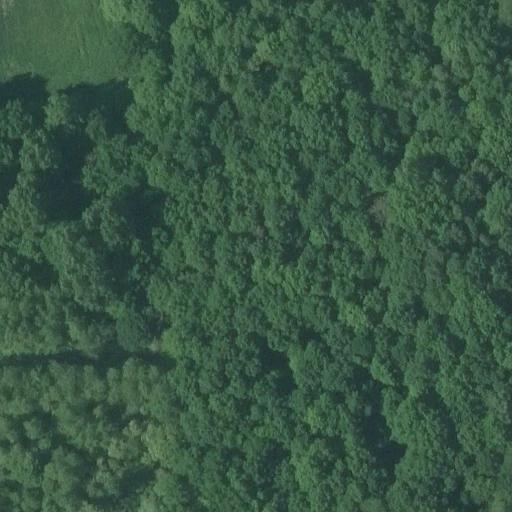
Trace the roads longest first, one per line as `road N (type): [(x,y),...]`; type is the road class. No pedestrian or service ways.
road 1 (track): [(165,376),(129,0)]
road 2 (track): [(181,511),(165,376)]
